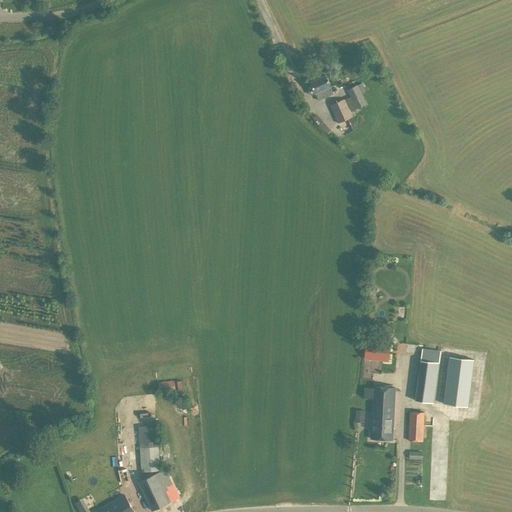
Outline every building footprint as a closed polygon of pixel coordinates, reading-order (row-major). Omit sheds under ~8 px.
[(310,81),(311,83),(306,85),(310,95),(315,93),(319,101),(334,94),(332,89),(326,74),(310,81)] [(338,123),(348,119),(353,130),(357,128),(352,117),(353,117),(351,112),(357,109),(367,104),(362,94),(366,92),(362,83),(347,90),(350,97),(345,99),(330,105),(338,123)] [(332,130),(318,114),(313,117),(317,124),(328,134),(332,130)] [(398,345),(373,343),(372,360),(396,362),(398,345)] [(441,351),(422,349),(421,361),(420,361),(415,401),(434,403),(440,363),(439,363),(441,351)] [(444,404),(468,407),(474,359),(450,356),(444,404)] [(175,391),(174,380),(159,382),(158,382),(159,393),(175,391)] [(374,388),(373,399),(371,438),(392,440),(395,388),(374,387),(374,388)] [(364,399),(373,399),(374,388),(364,388),(364,399)] [(365,410),(357,410),(356,420),(364,420),(365,410)] [(424,413),(410,412),(409,440),(423,441),(424,413)] [(157,425),(139,426),(142,472),(161,471),(157,425)] [(115,469),(120,483),(130,479),(125,466),(115,469)] [(160,472),(141,481),(139,482),(152,510),(180,497),(167,469),(160,472)] [(133,511),(124,496),(96,511),(133,511)]
